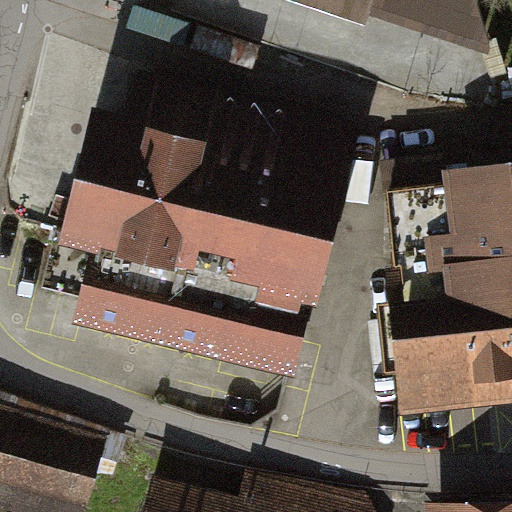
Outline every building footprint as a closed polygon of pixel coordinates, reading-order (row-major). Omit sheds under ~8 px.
[(365,0),(326,0),(362,11),(365,0)] [(128,116),(93,107),(61,241),(53,239),(41,289),(80,298),(73,325),(294,379),(312,307),(319,308),(364,124),(139,69),(128,116)] [(391,271),(404,387),(511,375),(511,174),(511,175),(509,154),(384,168),(395,270),(391,271)] [(86,511),(108,437),(0,405),(0,508),(13,511),(86,511)] [(375,511),(366,493),(247,467),(239,498),(153,476),(144,511),(375,511)] [(511,511),(511,503),(424,507),(424,511),(511,511)]
